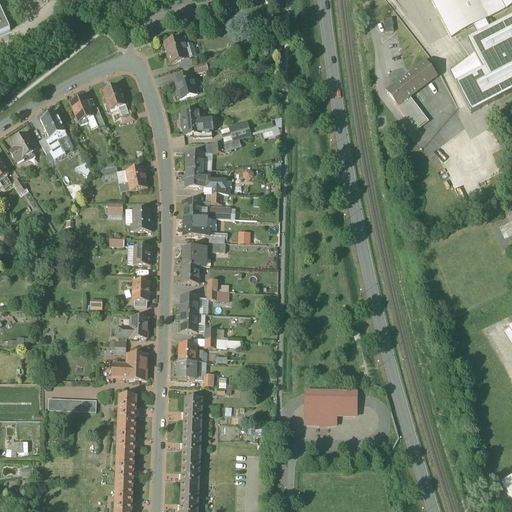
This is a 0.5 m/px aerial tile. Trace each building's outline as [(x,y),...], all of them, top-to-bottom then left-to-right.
[(511,0),(431,0),(435,7),(441,19),(451,39),(474,27),(505,11),(511,6),(511,0)] [(511,6),(505,11),(474,27),(477,33),(467,39),(474,54),(450,72),(469,112),(511,89),(511,6)] [(0,37),(11,32),(0,8),(0,37)] [(392,20),(384,22),(386,35),(394,33),(392,20)] [(185,39),(165,45),(171,66),(179,64),(191,61),(185,39)] [(191,61),(179,64),(181,71),(193,67),(191,61)] [(426,64),(387,94),(398,107),(410,98),(437,77),(426,64)] [(206,65),(194,69),(196,76),(208,72),(206,65)] [(192,76),(175,81),(181,101),(198,96),(192,76)] [(119,87),(103,93),(110,113),(111,113),(112,115),(120,113),(119,110),(126,107),(119,87)] [(429,123),(410,98),(398,107),(417,132),(429,123)] [(95,118),(86,99),(71,105),(79,125),(80,125),(81,128),(89,125),(87,121),(95,118)] [(126,107),(119,110),(120,113),(122,119),(129,117),(126,107)] [(199,113),(182,115),(184,137),(193,136),(193,140),(200,139),(200,140),(213,140),(211,123),(200,124),(199,113)] [(57,115),(41,122),(50,139),(50,141),(58,138),(59,140),(60,142),(68,139),(67,137),(65,134),(66,134),(57,115)] [(129,117),(122,119),(124,126),(135,122),(133,115),(129,117)] [(101,117),(95,120),(99,131),(106,128),(101,117)] [(247,125),(229,130),(233,143),(250,138),(247,125)] [(37,153),(27,135),(13,143),(17,151),(23,161),(37,153)] [(58,138),(50,141),(56,152),(50,155),(55,162),(66,156),(59,142),(59,140),(58,138)] [(50,139),(40,144),(47,157),(50,155),(56,152),(50,141),(50,139)] [(224,146),(205,147),(205,156),(212,156),(213,156),(225,156),(224,146)] [(17,151),(10,155),(16,165),(23,161),(17,151)] [(205,156),(187,155),(187,172),(204,173),(205,156)] [(212,156),(205,156),(204,173),(212,173),(212,156)] [(9,175),(0,161),(0,183),(8,178),(7,177),(9,175)] [(79,169),(84,178),(91,173),(86,165),(79,169)] [(117,169),(111,170),(110,165),(103,166),(104,171),(103,171),(104,179),(118,176),(117,169)] [(144,170),(126,173),(127,173),(127,174),(128,174),(130,185),(120,187),(121,195),(130,193),(131,194),(148,190),(144,170)] [(252,171),(243,173),(246,182),(255,179),(252,171)] [(204,173),(187,172),(186,190),(203,190),(204,190),(207,190),(207,185),(204,185),(204,173)] [(127,173),(122,174),(123,178),(118,179),(120,187),(130,185),(128,174),(127,174),(127,173)] [(20,180),(14,184),(21,195),(27,191),(20,180)] [(224,188),(212,187),(211,197),(223,198),(224,188)] [(223,198),(211,197),(211,198),(206,197),(206,205),(211,205),(211,207),(223,208),(223,198)] [(203,203),(185,203),(185,220),(202,221),(203,210),(203,203)] [(123,207),(108,207),(108,216),(113,216),(113,213),(123,213),(123,207)] [(229,211),(203,210),(202,221),(211,221),(229,222),(229,211)] [(151,212),(134,212),(134,226),(131,226),(131,234),(134,234),(134,235),(152,234),(151,212)] [(202,221),(185,220),(184,238),(202,238),(202,221)] [(211,221),(202,221),(202,238),(207,239),(207,228),(211,229),(211,221)] [(226,236),(210,235),(209,245),(221,246),(225,246),(226,236)] [(221,246),(209,245),(209,255),(221,255),(221,246)] [(151,248),(136,248),(135,268),(151,268),(151,248)] [(207,252),(184,251),(183,268),(200,269),(201,261),(206,261),(207,252)] [(200,269),(183,268),(182,286),(200,286),(200,269)] [(218,283),(208,282),(207,293),(217,294),(217,287),(218,283)] [(150,284),(134,283),(134,293),(133,293),(133,302),(133,303),(135,303),(147,304),(149,304),(150,284)] [(217,294),(207,293),(207,302),(217,303),(217,294)] [(199,299),(182,299),(181,316),(198,317),(199,299)] [(91,311),(103,312),(104,303),(92,302),(91,311)] [(198,317),(181,316),(180,334),(198,334),(198,317)] [(149,320),(132,319),(131,330),(119,329),(119,340),(148,341),(149,320)] [(222,332),(205,331),(205,341),(222,342),(222,332)] [(222,342),(205,341),(205,350),(227,351),(227,342),(222,342)] [(197,347),(180,347),(179,364),(196,365),(197,354),(197,347)] [(208,355),(197,354),(196,365),(207,365),(208,355)] [(147,358),(129,357),(129,358),(127,358),(127,367),(114,366),(113,380),(128,380),(128,381),(146,382),(147,358)] [(196,365),(179,364),(178,382),(196,382),(196,365)] [(214,378),(204,377),(203,389),(213,390),(214,378)] [(357,395),(306,394),(305,427),(336,427),(337,417),(357,418),(357,395)] [(137,398),(119,398),(118,429),(136,429),(137,398)] [(203,401),(185,400),(184,431),(202,432),(203,401)] [(49,413),(97,414),(98,402),(49,401),(49,413)] [(136,429),(118,429),(117,460),(135,460),(136,429)] [(202,432),(184,431),(183,462),(201,463),(202,432)] [(17,459),(17,452),(23,452),(23,443),(12,443),(12,459),(17,459)] [(135,460),(117,460),(116,491),(133,491),(135,460)] [(201,463),(183,462),(181,493),(199,494),(201,463)] [(132,511),(133,491),(116,491),(114,511),(132,511)] [(198,511),(199,494),(181,493),(180,511),(198,511)]
